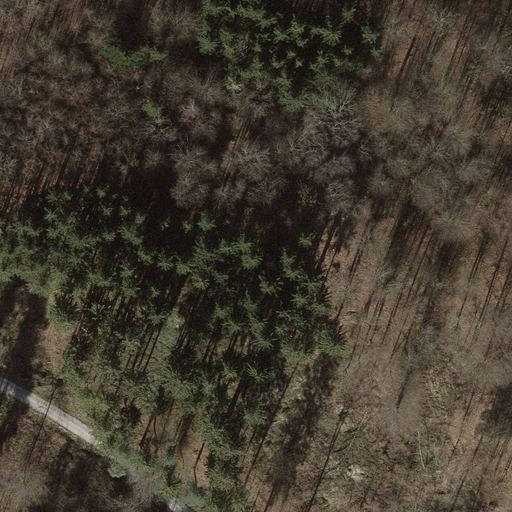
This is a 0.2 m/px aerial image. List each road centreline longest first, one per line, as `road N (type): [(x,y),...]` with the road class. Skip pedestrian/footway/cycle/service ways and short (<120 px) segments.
road 1 (track): [(370,0),(271,358),(56,425)]
road 2 (track): [(0,391),(177,511)]
